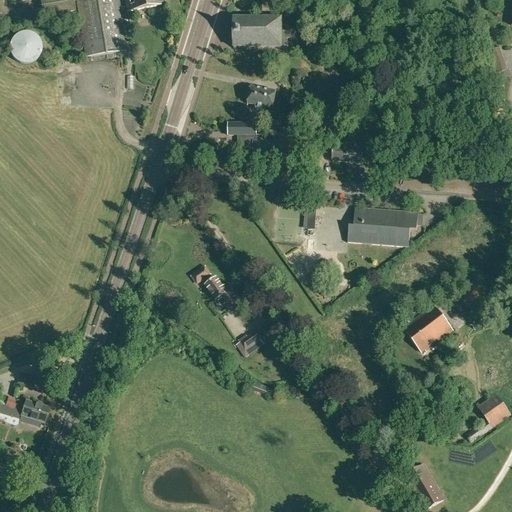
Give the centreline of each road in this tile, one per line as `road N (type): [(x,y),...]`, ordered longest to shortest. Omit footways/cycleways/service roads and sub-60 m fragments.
road 1 (residential): [(511,198),(154,173)]
road 2 (tertiary): [(43,511),(154,173)]
road 3 (tertiary): [(154,173),(209,0)]
